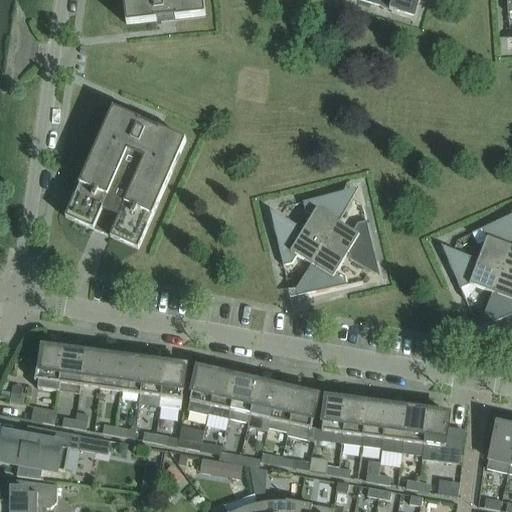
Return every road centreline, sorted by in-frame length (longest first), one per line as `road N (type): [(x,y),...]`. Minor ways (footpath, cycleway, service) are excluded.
road 1 (residential): [(511,387),(15,297)]
road 2 (residential): [(15,297),(62,0)]
